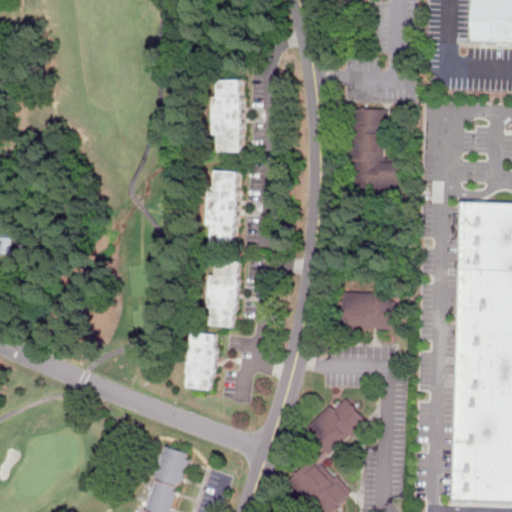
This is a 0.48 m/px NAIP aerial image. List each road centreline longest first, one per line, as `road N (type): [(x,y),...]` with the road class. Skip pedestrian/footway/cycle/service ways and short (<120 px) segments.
road 1 (residential): [(247,511),(300,360),(314,262),(321,109),(299,0)]
road 2 (track): [(143,205),(163,245),(157,325),(93,366),(76,392),(0,418)]
road 3 (residential): [(268,450),(0,342)]
road 4 (track): [(163,0),(159,109),(131,186),(135,196)]
